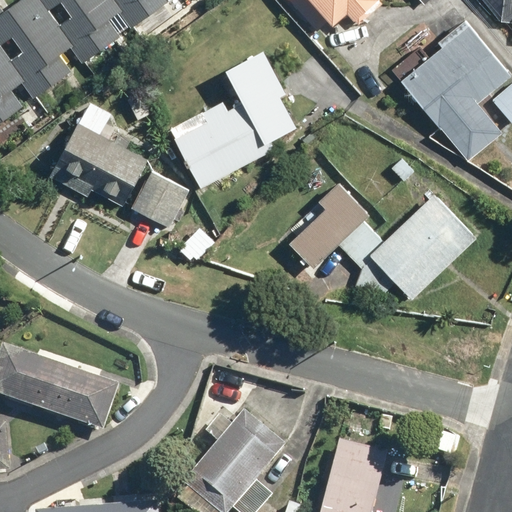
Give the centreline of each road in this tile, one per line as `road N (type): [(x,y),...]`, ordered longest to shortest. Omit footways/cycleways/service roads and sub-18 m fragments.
road 1 (residential): [(184,328),(511,410)]
road 2 (residential): [(184,328),(158,410),(125,438),(0,505)]
road 3 (residential): [(0,236),(72,283),(184,328)]
